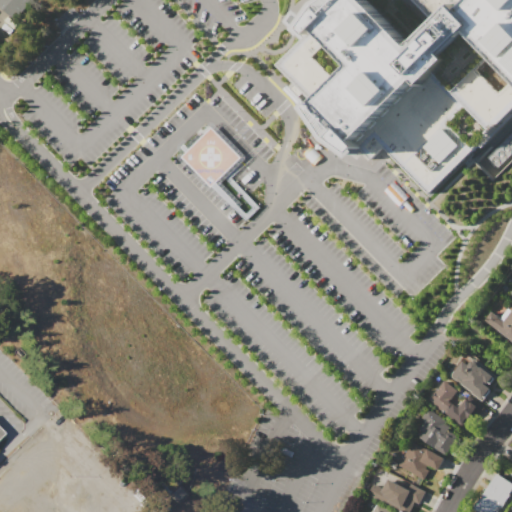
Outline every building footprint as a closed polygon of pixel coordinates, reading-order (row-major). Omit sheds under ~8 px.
[(0,0),(25,0),(12,15),(0,4),(0,0)] [(511,0),(511,116),(482,146),(479,143),(429,193),(384,147),(371,159),(364,151),(356,159),(335,145),(333,146),(324,137),(326,135),(307,107),(314,101),(304,91),(298,97),(289,88),(295,82),(278,65),(301,41),(282,22),(291,10),(306,20),(319,3),(323,0),(368,0),(410,42),(427,25),(402,0),(511,0)] [(511,341),(484,319),(491,311),(500,318),(508,308),(511,310),(511,341)] [(472,359),(495,377),(488,386),(491,389),(482,400),(451,376),(463,360),(468,364),(472,359)] [(445,380),(458,391),(452,397),(460,405),(469,395),(485,408),(465,431),(428,399),(445,380)] [(429,409),(463,435),(447,456),(420,435),(423,432),(419,429),(426,420),(422,417),(429,409)] [(412,440),(444,458),(438,470),(427,464),(420,478),(398,466),(412,440)] [(497,474),(511,483),(511,488),(496,511),(474,511),(473,511),(497,474)] [(389,479),(408,489),(411,484),(425,492),(418,504),(415,502),(409,511),(398,511),(368,495),(374,483),(384,488),(389,479)] [(372,511),(377,503),(394,511),(372,511)]
